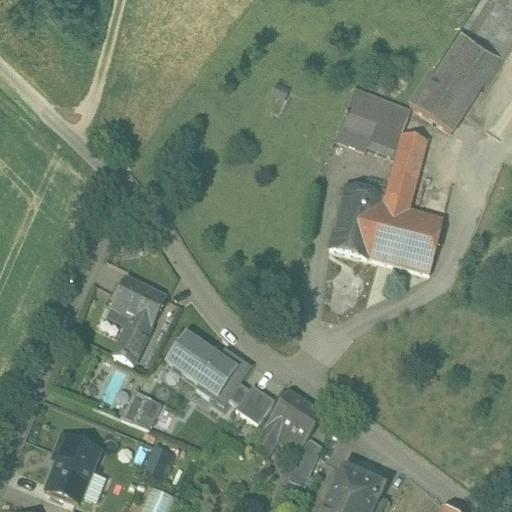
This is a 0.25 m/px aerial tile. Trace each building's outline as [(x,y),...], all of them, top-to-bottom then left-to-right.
[(496,0),(501,0),(511,6),(511,0),(479,0),(462,27),(473,35),(496,0)] [(496,0),(473,35),(504,55),(511,41),(511,6),(501,0),(496,0)] [(462,27),(409,109),(451,136),(504,55),(473,35),(462,27)] [(406,113),(353,93),(344,116),(376,128),(397,136),(406,113)] [(376,128),(344,116),(334,144),(365,155),(367,152),(376,128)] [(397,136),(376,128),(367,152),(388,160),(397,136)] [(387,194),(366,262),(429,278),(443,222),(409,213),(427,144),(401,137),(387,194)] [(365,188),(364,195),(380,200),(382,192),(365,188)] [(364,195),(345,191),(329,252),(366,262),(387,194),(382,192),(380,200),(364,195)] [(131,321),(113,359),(133,369),(165,303),(125,283),(111,312),(131,321)] [(218,361),(185,338),(166,366),(167,367),(168,365),(199,386),(196,391),(224,410),(230,402),(239,408),(249,393),(240,387),(251,371),(224,352),(218,361)] [(239,408),(236,413),(257,428),(274,404),(252,389),(239,408)] [(120,393),(110,414),(122,420),(132,399),(120,393)] [(122,420),(121,422),(134,427),(147,400),(135,394),(132,399),(122,420)] [(288,396),(263,433),(278,443),(297,456),(322,418),(288,396)] [(147,400),(134,427),(149,433),(161,408),(147,400)] [(278,443),(263,433),(251,452),(266,462),(278,443)] [(99,455),(61,440),(54,456),(60,458),(47,494),(78,507),(99,455)] [(159,476),(171,457),(143,441),(131,460),(159,476)] [(309,442),(295,463),(287,484),(305,491),(314,466),(321,450),(309,442)] [(342,473),(323,511),(381,511),(384,505),(378,502),(383,491),(342,473)] [(298,508),(305,491),(287,484),(281,501),(298,508)] [(170,511),(175,501),(149,491),(140,511),(170,511)]
